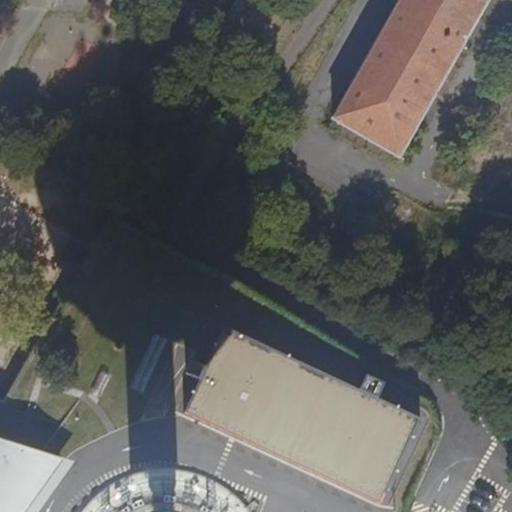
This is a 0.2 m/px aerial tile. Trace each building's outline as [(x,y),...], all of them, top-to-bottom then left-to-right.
[(484,0),(397,0),(332,116),(399,153),(484,0)] [(362,222),(343,212),(337,223),(356,233),(362,222)] [(425,415),(231,322),(192,405),(385,497),(425,415)] [(130,382),(142,390),(167,352),(155,344),(130,382)] [(0,430),(0,511),(34,511),(77,454),(0,430)] [(211,511),(207,508),(196,501),(183,496),(169,493),(154,493),(137,496),(121,502),(109,511),(107,511),(211,511)]
